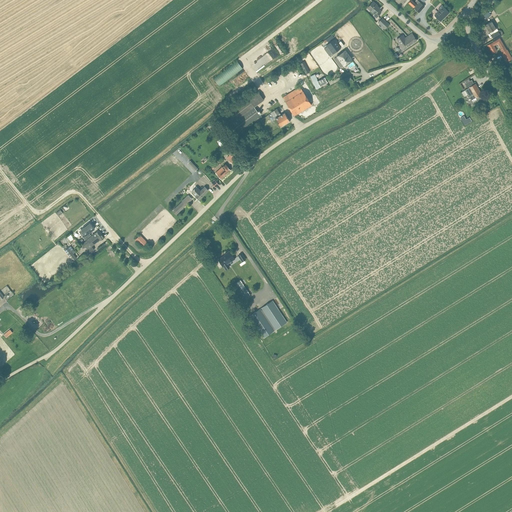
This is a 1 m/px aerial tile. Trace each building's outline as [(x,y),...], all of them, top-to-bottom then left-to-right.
[(419,12),(425,6),(417,0),(416,0),(415,2),(418,4),(415,8),(419,12)] [(370,5),(368,8),(375,14),(374,15),(374,16),(376,18),(377,17),(378,16),(381,12),(379,10),(380,8),(376,4),(373,1),(370,5)] [(440,21),(449,12),(442,5),(438,9),(439,11),(435,15),(440,21)] [(400,30),(403,27),(394,17),(391,19),(400,30)] [(385,28),(388,25),(389,24),(382,18),(378,22),(385,28)] [(497,28),(492,21),(485,25),(490,33),(491,35),(495,32),(498,31),(497,28)] [(498,31),(495,32),(491,35),(494,40),(498,37),(501,36),(504,34),(502,30),(500,30),(498,31)] [(410,45),(411,44),(412,44),(417,40),(412,33),(405,38),(403,35),(400,37),(397,39),(398,41),(403,49),(410,45)] [(328,42),(334,37),(332,35),(324,41),(325,43),(327,41),(328,42)] [(362,46),(362,38),(354,38),(354,46),(362,46)] [(507,50),(500,38),(488,45),(492,53),(497,50),(494,45),(498,43),(501,49),(500,50),(502,53),(507,61),(511,58),(507,49),(507,50)] [(333,54),(341,48),(334,39),(327,45),(328,46),(324,49),(329,56),(333,53),(333,54)] [(343,51),(337,56),(344,65),(352,59),(349,56),(345,51),(343,52),(343,51)] [(264,62),(262,64),(263,66),(271,61),(269,58),(263,61),(264,62)] [(306,74),(310,72),(305,61),(301,63),(306,74)] [(296,66),(275,79),(282,92),(304,79),(296,66)] [(318,81),(315,74),(310,76),(313,81),(312,82),(316,89),(321,87),(320,86),(327,82),(325,77),(318,81)] [(481,94),(475,84),(469,87),(469,88),(465,90),(468,94),(472,101),(472,102),(476,100),(475,98),(481,94)] [(302,91),(300,87),(283,97),(286,101),(294,115),(312,104),(303,91),(302,91)] [(236,132),(260,115),(254,107),(264,99),(258,91),(224,116),(236,132)] [(281,115),(278,109),(275,111),(278,116),(275,118),(281,127),(290,121),(285,112),(281,115)] [(231,150),(228,153),(230,155),(232,158),(229,160),(232,164),(238,159),(231,150)] [(221,179),(231,170),(225,164),(215,173),(221,179)] [(194,189),(192,191),(193,192),(196,195),(195,196),(199,200),(208,190),(205,187),(204,186),(200,190),(197,188),(195,190),(194,189)] [(176,215),(192,199),(188,195),(182,201),(182,202),(173,211),(176,215)] [(89,233),(95,228),(90,223),(89,223),(89,222),(84,226),(85,227),(81,230),(85,234),(82,236),(85,240),(91,235),(89,233)] [(83,244),(88,250),(92,247),(92,246),(100,239),(101,240),(104,238),(99,230),(87,240),(83,244)] [(143,247),(147,243),(140,235),(135,239),(143,247)] [(71,246),(65,250),(68,254),(71,258),(73,261),(77,258),(73,253),(75,252),(71,246)] [(234,258),(230,251),(226,253),(227,254),(225,255),(219,259),(225,269),(229,267),(227,264),(234,258)] [(244,299),(249,296),(239,281),(233,284),(243,299),(244,299)] [(10,284),(4,288),(9,295),(15,290),(10,284)] [(287,322),(273,301),(260,309),(259,308),(249,314),(264,337),(274,331),(265,318),(268,317),(276,330),(287,322)]
